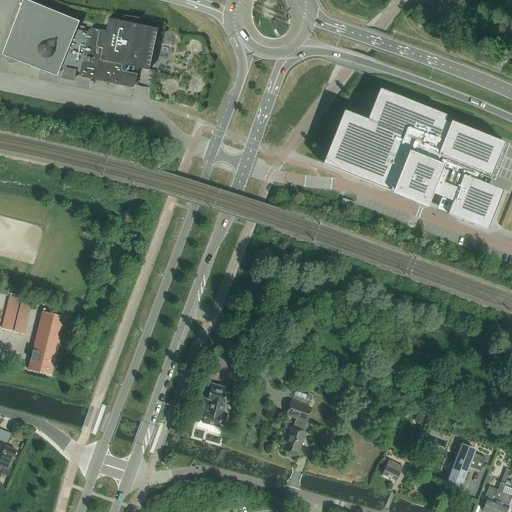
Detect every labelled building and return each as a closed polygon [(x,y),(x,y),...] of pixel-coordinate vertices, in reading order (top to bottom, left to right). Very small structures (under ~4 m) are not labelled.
[(148,70),(157,28),(138,24),(139,18),(125,15),(124,16),(123,16),(123,17),(122,17),(121,21),(108,18),(105,31),(91,28),(90,29),(89,29),(88,30),(87,32),(75,30),(79,21),(41,6),(41,5),(30,0),(19,0),(15,16),(16,17),(1,55),(6,57),(6,58),(6,59),(6,60),(7,61),(7,62),(9,63),(10,63),(12,64),(16,63),(18,62),(56,76),(59,69),(65,70),(62,78),(72,80),(74,72),(79,73),(79,74),(79,76),(80,76),(81,77),(82,78),(105,82),(107,85),(109,83),(131,88),(133,87),(134,86),(138,68),(148,70)] [(448,111),(381,85),(369,115),(346,106),(324,161),(360,174),(391,186),(392,182),(443,202),(441,206),(491,225),(506,186),(484,177),(487,169),(494,171),(507,138),(452,117),(452,118),(446,116),(448,111)] [(3,330),(23,334),(31,299),(12,295),(3,330)] [(51,376),(66,318),(42,312),(28,370),(51,376)] [(224,414),(226,405),(224,404),(228,389),(212,384),(208,400),(210,400),(207,412),(206,411),(203,423),(219,427),(220,424),(225,425),(227,415),(224,414)] [(307,422),(311,408),(291,401),(287,415),(296,418),(293,428),(292,428),(284,450),(297,455),(305,433),(304,432),(308,422),(307,422)] [(480,471),(481,472),(486,458),(474,454),(475,450),(462,445),(446,487),(449,488),(459,492),(460,488),(463,480),(460,479),(463,472),(466,473),(468,468),(479,472),(480,471)] [(0,476),(4,468),(8,470),(16,453),(16,451),(5,446),(0,459),(0,476)] [(413,465),(417,456),(413,453),(406,450),(402,460),(413,465)] [(395,482),(403,468),(389,461),(382,475),(395,482)] [(483,511),(494,511),(499,500),(503,491),(504,491),(506,486),(506,485),(501,483),(498,490),(490,487),(485,497),(488,499),(483,511)] [(494,511),(506,511),(510,504),(499,500),(494,511)]
